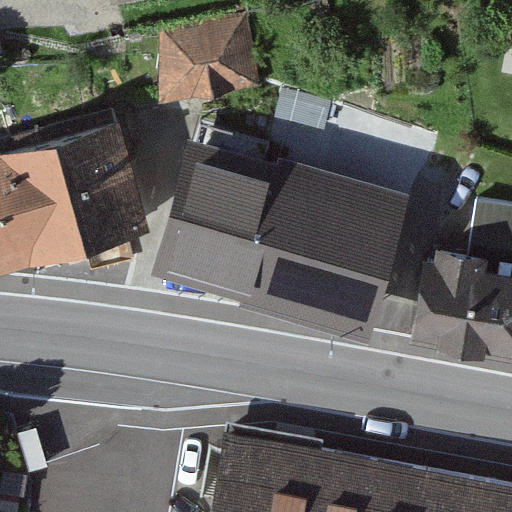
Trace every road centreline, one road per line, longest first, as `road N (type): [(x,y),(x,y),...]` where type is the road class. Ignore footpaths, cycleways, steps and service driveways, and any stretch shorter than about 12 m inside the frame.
road 1 (secondary): [(169,356),(511,411)]
road 2 (secondary): [(0,329),(169,356)]
road 3 (residential): [(169,356),(141,511)]
